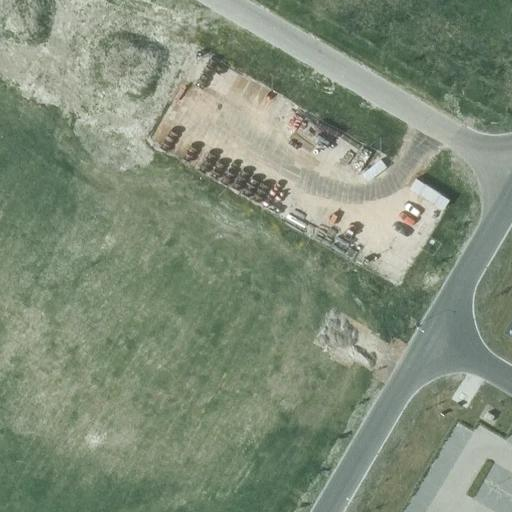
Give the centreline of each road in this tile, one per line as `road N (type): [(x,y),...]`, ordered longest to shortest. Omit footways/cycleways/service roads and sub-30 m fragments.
road 1 (unclassified): [(511,170),(218,0)]
road 2 (unclassified): [(431,333),(327,511)]
road 3 (unclassified): [(511,196),(431,333)]
